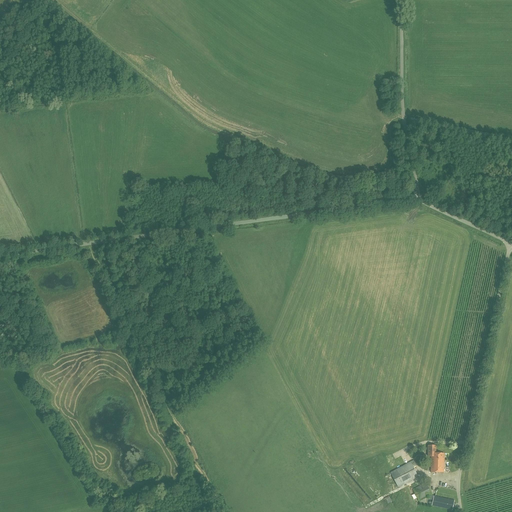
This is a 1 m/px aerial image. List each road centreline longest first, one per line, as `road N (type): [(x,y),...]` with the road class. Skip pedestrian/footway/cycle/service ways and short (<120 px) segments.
road 1 (unclassified): [(0,255),(418,199)]
road 2 (unclassified): [(461,511),(461,470),(509,242)]
road 3 (unclassified): [(418,199),(402,113),(400,0)]
